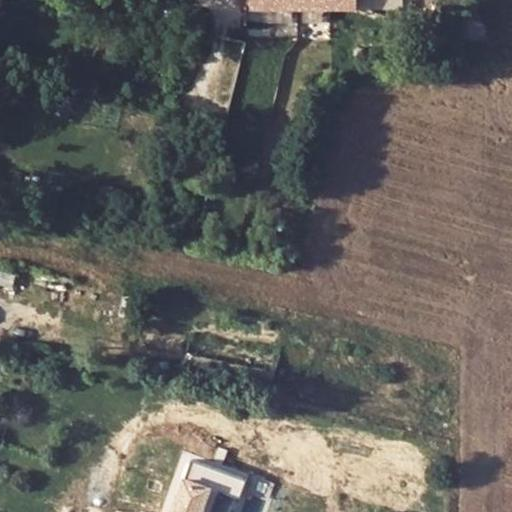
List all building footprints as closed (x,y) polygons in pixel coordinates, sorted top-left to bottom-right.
[(119,0),(117,10),(143,16),(146,0),(119,0)] [(185,5),(181,25),(201,29),(205,9),(185,5)] [(30,81),(39,84),(53,87),(55,80),(19,72),(17,78),(30,81)] [(30,81),(27,90),(37,92),(39,84),(30,81)] [(0,173),(0,188),(5,190),(8,175),(0,173)] [(0,290),(6,292),(9,280),(0,278),(0,290)] [(21,283),(9,280),(6,292),(18,294),(21,283)] [(215,511),(224,488),(245,495),(239,511),(268,511),(279,483),(256,475),(253,481),(196,460),(177,511),(215,511)]
